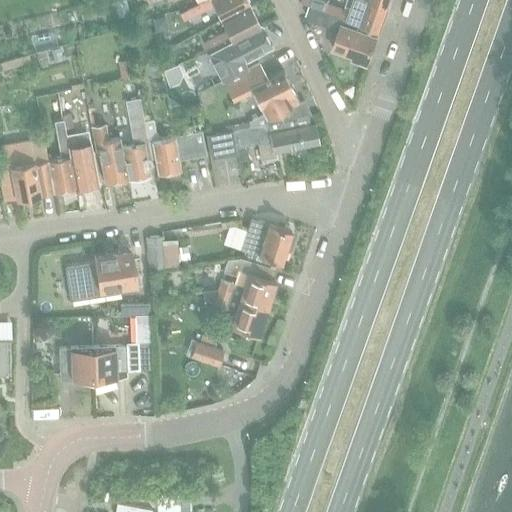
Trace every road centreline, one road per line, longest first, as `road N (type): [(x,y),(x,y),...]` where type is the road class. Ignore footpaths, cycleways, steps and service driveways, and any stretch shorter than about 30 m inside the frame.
road 1 (primary): [(472,0),(291,511)]
road 2 (primary): [(338,511),(511,22)]
road 3 (unclassified): [(42,496),(59,453),(88,436),(150,438),(231,421),(262,395),(347,205)]
road 4 (unclassified): [(21,237),(269,199),(347,205)]
road 5 (residential): [(365,160),(276,0)]
road 6 (residential): [(365,160),(422,0)]
